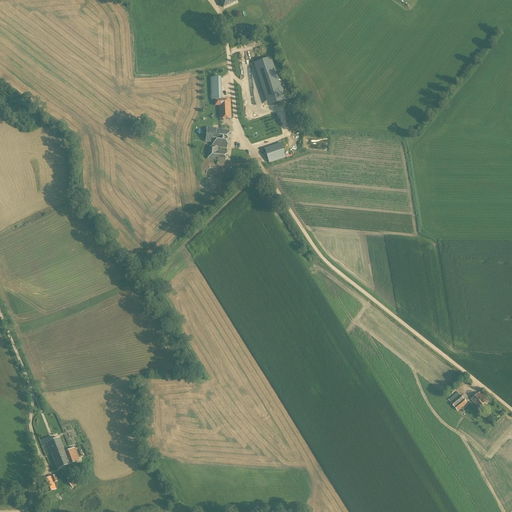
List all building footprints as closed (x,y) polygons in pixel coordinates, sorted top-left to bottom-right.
[(271,58),(255,64),(260,78),(277,71),(271,58)] [(227,100),(221,100),(221,78),(210,78),(211,100),(214,100),(214,106),(218,106),(219,119),(231,119),(230,99),(227,100)] [(209,146),(207,159),(225,161),(226,152),(217,151),(218,147),(227,148),(229,131),(216,129),(207,128),(206,142),(212,143),(212,146),(209,146)] [(280,143),(264,148),(269,163),(285,158),(280,143)] [(448,400),(458,411),(467,403),(458,392),(448,400)] [(481,392),(471,400),(479,409),(488,401),(481,392)] [(79,460),(74,448),(65,452),(59,438),(47,443),(57,469),(79,460)] [(58,481),(55,475),(40,481),(45,493),(56,489),(54,483),(58,481)] [(67,482),(73,488),(79,482),(79,481),(77,479),(75,481),(72,477),(67,482)]
